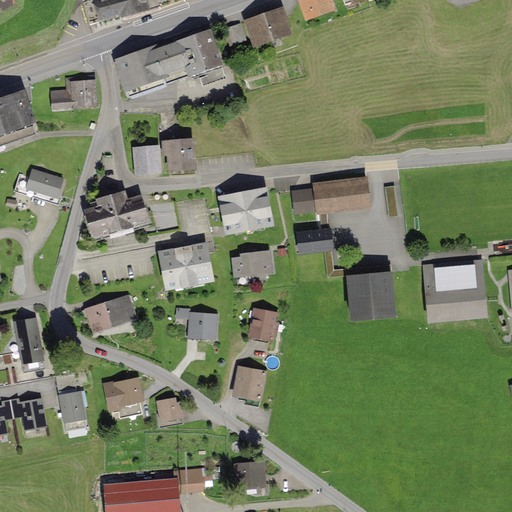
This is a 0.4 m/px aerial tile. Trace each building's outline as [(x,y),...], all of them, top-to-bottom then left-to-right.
[(0,0),(0,15),(14,7),(10,0),(0,0)] [(95,0),(83,3),(90,28),(134,19),(186,1),(185,0),(95,0)] [(330,0),(297,0),(306,26),(336,16),(332,5),(330,0)] [(343,0),(343,1),(347,10),(376,0),(343,0)] [(293,38),(283,11),(245,24),(254,51),(293,38)] [(240,25),(223,31),(229,49),(246,43),(240,25)] [(209,29),(154,49),(165,84),(188,77),(189,81),(223,68),(209,29)] [(154,49),(114,63),(125,97),(165,84),(154,49)] [(95,77),(65,79),(66,91),(51,92),(53,113),(97,109),(95,77)] [(23,97),(0,104),(0,154),(7,152),(6,148),(37,138),(23,97)] [(169,174),(194,172),(193,144),(164,145),(164,157),(168,157),(169,174)] [(160,150),(134,152),(135,177),(162,176),(160,150)] [(59,206),(66,181),(32,171),(30,177),(20,174),(14,193),(59,206)] [(367,181),(313,187),(314,191),(292,193),(294,216),(314,214),(314,217),(320,217),(328,216),(370,211),(367,181)] [(394,188),(385,189),(389,219),(398,218),(394,188)] [(267,191),(219,200),(227,240),(275,230),(267,191)] [(96,210),(84,213),(92,242),(150,227),(142,199),(128,202),(126,194),(94,202),(96,210)] [(328,216),(320,217),(321,232),(329,231),(328,216)] [(321,232),(296,235),(299,257),(323,254),(332,253),(334,253),(332,230),(329,231),(321,232)] [(207,246),(157,255),(165,296),(214,287),(207,246)] [(285,249),(277,250),(278,258),(286,257),(285,249)] [(241,259),(232,261),(234,280),(275,275),(272,252),(240,256),(241,259)] [(332,253),(323,254),(326,283),(348,281),(392,276),(391,266),(334,272),(332,253)] [(482,262),(423,267),(429,326),(488,321),(482,262)] [(392,276),(348,281),(352,327),(396,324),(392,276)] [(131,298),(86,313),(94,336),(139,321),(131,298)] [(187,341),(217,344),(219,317),(190,313),(190,310),(176,309),(175,320),(189,321),(187,341)] [(279,316),(254,311),(248,341),(272,346),(279,316)] [(42,356),(36,321),(14,325),(20,361),(22,370),(44,366),(42,356)] [(0,387),(9,386),(5,364),(0,333),(0,387)] [(266,374),(238,369),(232,399),(260,405),(266,374)] [(76,374),(56,377),(59,392),(79,388),(76,374)] [(113,383),(103,385),(108,415),(118,413),(119,421),(144,416),(142,406),(144,404),(139,380),(114,385),(113,383)] [(86,423),(80,394),(59,398),(64,427),(86,423)] [(176,399),(156,403),(161,427),(185,421),(181,405),(177,406),(176,399)] [(1,403),(2,407),(4,422),(22,419),(19,404),(19,400),(1,403)] [(47,430),(42,400),(19,404),(22,419),(25,434),(47,430)] [(265,465),(234,467),(236,493),(267,491),(265,465)] [(174,481),(105,488),(107,511),(181,511),(180,496),(204,494),(202,469),(173,472),(174,481)]
